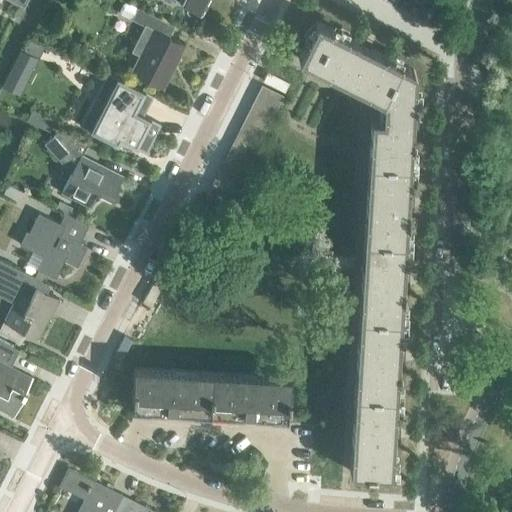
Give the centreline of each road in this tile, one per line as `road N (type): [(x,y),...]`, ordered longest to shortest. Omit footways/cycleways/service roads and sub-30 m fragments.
road 1 (residential): [(55,423),(268,0)]
road 2 (residential): [(276,507),(281,464),(229,428),(148,424),(120,453)]
road 3 (residential): [(456,256),(471,59)]
road 4 (residential): [(276,507),(225,497),(120,453)]
road 5 (secondary): [(511,376),(459,462),(442,511)]
road 6 (residential): [(350,0),(471,59)]
